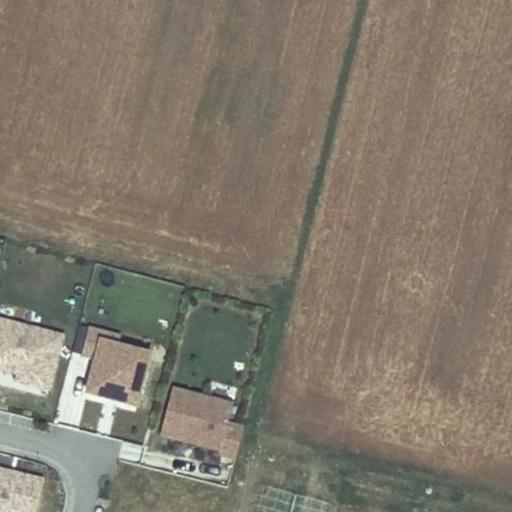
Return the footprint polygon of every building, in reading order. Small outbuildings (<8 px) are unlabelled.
[(0,369),(17,374),(15,381),(48,389),(49,382),(56,357),(61,337),(0,321),(0,369)] [(89,331),(83,356),(97,360),(90,388),(139,401),(151,356),(119,348),(121,339),(89,331)] [(231,402),(178,389),(165,433),(222,449),(221,453),(234,456),(242,425),(226,421),(231,402)] [(125,441),(121,456),(140,461),(144,446),(125,441)] [(0,511),(3,511),(36,511),(45,478),(0,467),(0,511)]
